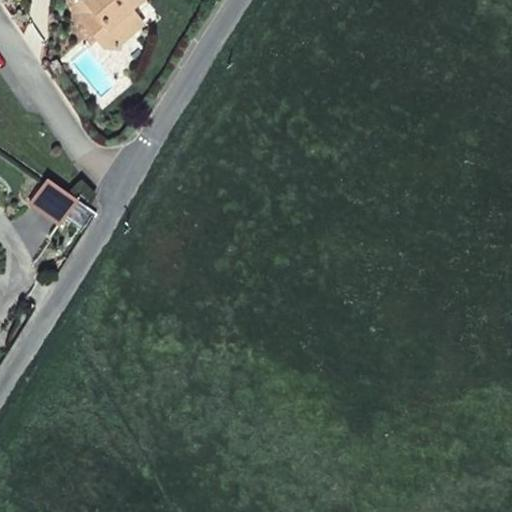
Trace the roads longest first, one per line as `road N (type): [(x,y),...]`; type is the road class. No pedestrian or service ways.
road 1 (unclassified): [(245,0),(115,202)]
road 2 (unclassified): [(115,202),(0,381)]
road 3 (residential): [(0,26),(115,202)]
